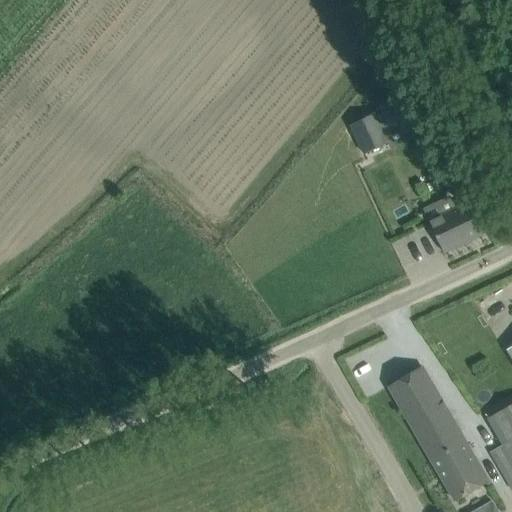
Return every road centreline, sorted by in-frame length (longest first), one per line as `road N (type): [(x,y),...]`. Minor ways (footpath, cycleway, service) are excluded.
road 1 (unclassified): [(0,479),(511,245)]
road 2 (track): [(511,234),(389,0)]
